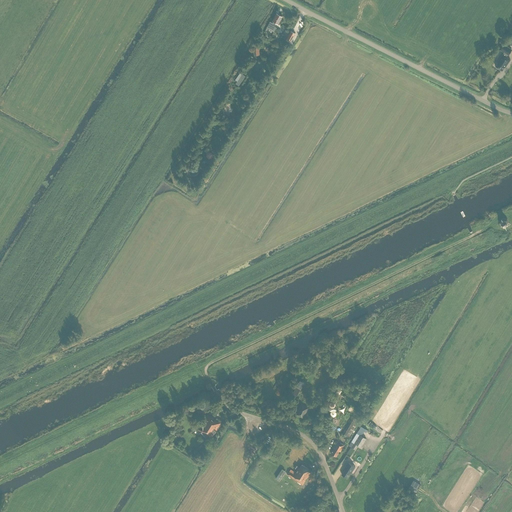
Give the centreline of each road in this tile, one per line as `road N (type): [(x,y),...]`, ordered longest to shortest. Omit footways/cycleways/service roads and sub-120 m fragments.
road 1 (unclassified): [(511,113),(283,0)]
road 2 (unclassified): [(343,511),(307,438),(233,410),(218,394)]
